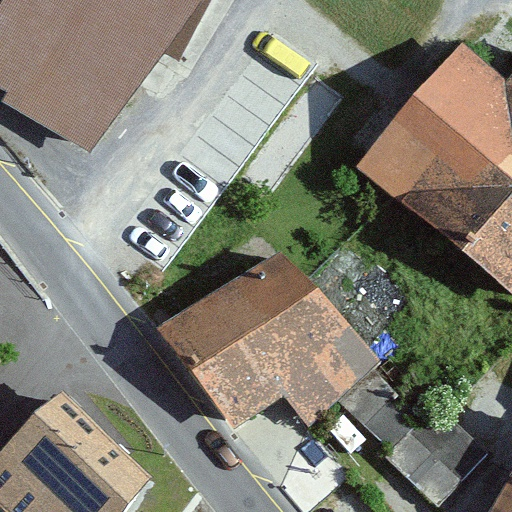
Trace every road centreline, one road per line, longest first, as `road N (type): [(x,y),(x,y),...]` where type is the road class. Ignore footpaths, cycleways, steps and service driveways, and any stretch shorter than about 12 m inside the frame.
road 1 (tertiary): [(281,511),(104,312)]
road 2 (residential): [(104,312),(0,442)]
road 3 (tertiary): [(104,312),(0,192)]
